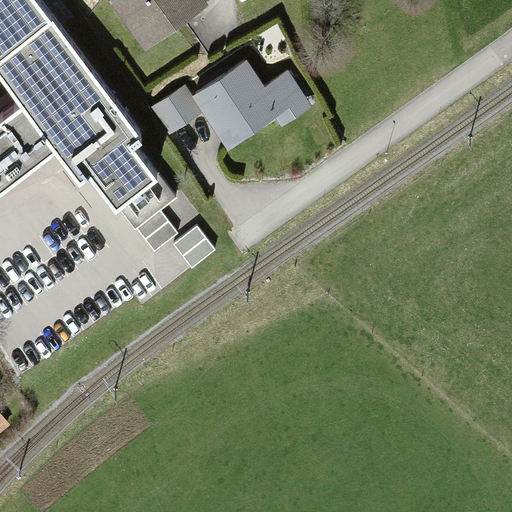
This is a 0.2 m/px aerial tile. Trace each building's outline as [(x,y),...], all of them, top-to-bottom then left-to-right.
[(0,0),(0,71),(20,97),(55,141),(77,169),(84,164),(134,227),(174,195),(125,133),(135,125),(60,28),(68,22),(50,0),(0,0)] [(109,0),(137,41),(198,0),(109,0)] [(247,58),(203,94),(242,142),(283,108),(293,120),(314,103),(289,73),(271,88),(247,58)] [(188,83),(159,103),(180,132),(208,112),(188,83)] [(0,178),(55,141),(20,97),(0,111),(0,178)]
